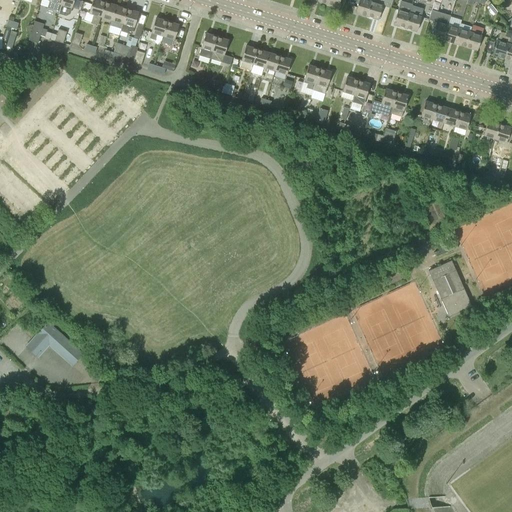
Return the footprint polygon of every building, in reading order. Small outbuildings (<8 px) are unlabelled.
[(48,7),(58,11),(60,4),(61,0),(49,0),(50,1),(48,7)] [(61,0),(60,4),(58,11),(58,13),(66,16),(71,14),(74,0),(61,0)] [(98,24),(100,17),(105,2),(98,0),(92,0),(89,13),(94,14),(91,22),(98,24)] [(367,16),(371,1),(366,0),(359,0),(355,13),(367,16)] [(371,0),(371,1),(367,16),(378,20),(383,6),(390,8),(393,0),(371,0)] [(394,25),(405,28),(412,5),(412,4),(401,1),(398,10),(394,25)] [(105,2),(100,17),(112,20),(116,6),(105,2)] [(497,12),(491,4),(487,7),(487,10),(490,14),(493,15),(497,12)] [(412,5),(405,28),(417,32),(421,17),(420,17),(423,9),(412,5)] [(116,6),(112,20),(110,25),(122,29),(128,9),(116,6)] [(128,9),(122,29),(121,31),(132,34),(134,27),(139,13),(128,9)] [(163,36),(168,22),(156,18),(151,32),(152,32),(150,38),(155,40),(157,34),(163,36)] [(38,43),(44,24),(34,21),(28,40),(38,43)] [(168,22),(163,36),(162,41),(172,44),(174,39),(179,25),(168,22)] [(443,40),(448,26),(436,22),(432,36),(443,40)] [(455,43),(459,29),(448,26),(443,40),(455,43)] [(52,33),(50,39),(55,41),(63,43),(67,32),(59,29),(57,35),(52,33)] [(466,47),(470,33),(459,29),(455,43),(466,47)] [(504,59),(511,32),(511,31),(507,29),(505,34),(501,32),(498,41),(497,41),(493,55),(504,59)] [(79,46),(82,35),(75,32),(71,44),(79,46)] [(210,59),(210,58),(217,37),(206,33),(199,55),(210,59)] [(470,33),(466,47),(477,50),(482,36),(470,33)] [(103,47),(106,37),(101,35),(98,45),(103,47)] [(132,64),(137,50),(137,47),(135,47),(137,39),(129,36),(125,46),(117,43),(114,53),(112,59),(117,60),(130,64),(130,63),(132,64)] [(217,37),(210,58),(222,62),(222,59),(223,59),(229,40),(217,37)] [(252,63),(253,64),(257,49),(246,46),(239,66),(250,69),(252,63)] [(257,49),(253,64),(264,67),(268,53),(257,49)] [(112,59),(114,53),(105,50),(103,56),(112,59)] [(144,53),(137,50),(132,64),(141,67),(144,55),(144,53)] [(268,53),(264,67),(275,71),(279,56),(268,53)] [(279,56),(275,71),(287,74),(291,60),(279,56)] [(154,65),(152,71),(163,75),(165,69),(154,65)] [(313,89),(320,69),(308,65),(303,81),(307,83),(306,87),(313,89)] [(320,69),(313,89),(313,90),(325,94),(327,87),(331,72),(320,69)] [(202,87),(203,81),(192,77),(190,83),(202,87)] [(342,92),(354,95),(358,81),(347,77),(342,92)] [(292,81),(284,79),(282,87),(289,89),(292,81)] [(358,81),(354,95),(352,101),(363,104),(369,84),(358,81)] [(212,90),(221,92),(223,86),(214,83),(212,90)] [(234,87),(225,84),(222,93),(231,95),(234,87)] [(391,112),(397,93),(385,89),(381,103),(373,101),(370,111),(389,117),(391,112)] [(397,93),(391,112),(402,116),(408,96),(397,93)] [(421,116),(432,119),(437,105),(425,101),(421,116)] [(437,105),(432,119),(443,123),(448,108),(437,105)] [(346,120),(349,108),(344,107),(340,118),(346,120)] [(324,124),(327,114),(328,111),(320,108),(319,111),(316,122),(324,124)] [(448,108),(443,123),(454,126),(459,112),(448,108)] [(459,112),(454,126),(466,130),(470,115),(459,112)] [(483,135),(495,139),(499,124),(487,121),(483,135)] [(499,124),(495,139),(506,142),(511,128),(499,124)] [(408,147),(414,129),(411,128),(404,146),(408,147)] [(383,136),(381,142),(386,144),(387,140),(393,141),(395,132),(387,130),(385,137),(383,136)] [(456,149),(458,139),(451,137),(448,149),(456,149)] [(505,173),(508,161),(502,159),(499,171),(505,173)] [(436,256),(458,247),(456,243),(434,252),(436,256)] [(451,261),(428,271),(449,317),(472,306),(451,261)] [(83,354),(48,323),(26,347),(38,357),(49,344),(72,365),(83,354)] [(377,462),(372,466),(376,471),(381,467),(377,462)]
